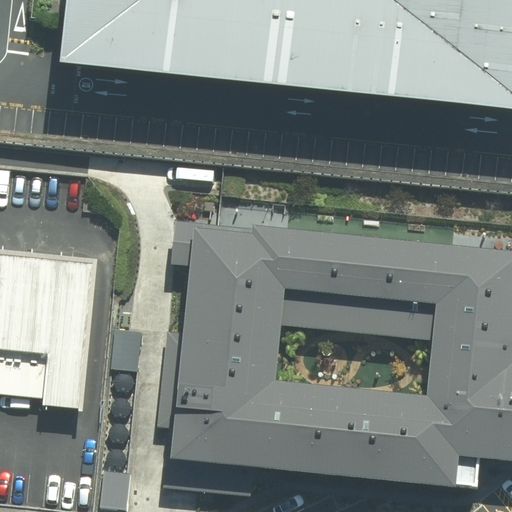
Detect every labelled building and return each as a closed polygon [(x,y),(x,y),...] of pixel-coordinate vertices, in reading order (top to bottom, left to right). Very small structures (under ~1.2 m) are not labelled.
[(511,0),(93,0),(90,63),(511,104),(511,0)] [(511,256),(204,225),(180,459),(471,488),(474,458),(511,462),(511,256)] [(139,239),(120,239),(119,278),(138,279),(139,239)] [(104,261),(0,250),(0,398),(89,408),(104,261)] [(105,472),(132,474),(138,374),(112,372),(105,472)] [(128,511),(131,476),(104,474),(101,511),(128,511)]
